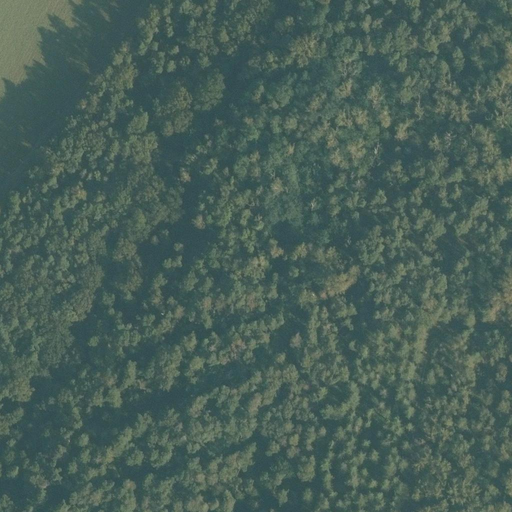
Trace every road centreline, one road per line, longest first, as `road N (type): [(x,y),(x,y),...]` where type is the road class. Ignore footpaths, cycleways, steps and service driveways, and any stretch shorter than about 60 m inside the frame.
road 1 (track): [(0,452),(167,124),(243,0)]
road 2 (track): [(167,0),(0,205)]
road 3 (track): [(406,511),(426,336)]
